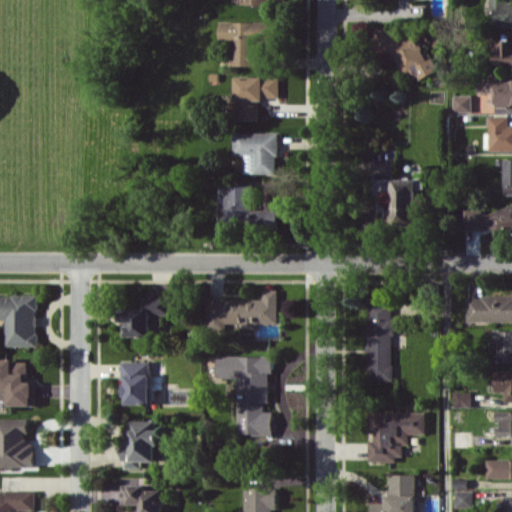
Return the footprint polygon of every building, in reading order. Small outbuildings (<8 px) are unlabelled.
[(495,27),(511,26),(511,1),(507,1),(506,0),(490,0),(490,10),(495,10),(495,27)] [(261,65),(260,41),(275,41),(275,21),(220,21),(221,39),(232,39),(232,66),(261,65)] [(439,68),(433,57),(427,60),(415,34),(403,40),(396,26),(373,37),(381,55),(391,50),(408,84),(439,68)] [(495,65),(511,64),(511,40),(495,40),(495,65)] [(260,119),(261,97),(279,97),(280,76),(235,76),(235,119),(260,119)] [(479,92),(493,92),(493,105),(511,104),(511,80),(478,81),(479,92)] [(455,111),(472,111),(472,95),(455,95),(455,111)] [(511,150),(511,125),(509,125),(509,115),(489,116),(489,151),(511,150)] [(234,155),(246,155),(246,173),(278,173),(278,132),(235,132),(234,155)] [(417,178),(372,179),(372,193),(393,193),(394,224),(418,224),(417,178)] [(253,184),(225,184),(226,226),(279,226),(279,209),(253,209),(253,184)] [(464,209),(465,230),(476,230),(491,225),(494,235),(504,232),(511,231),(511,204),(484,214),(482,209),(464,209)] [(278,323),(279,289),(264,289),(264,299),(207,299),(207,328),(256,328),(256,322),(278,323)] [(7,345),(38,346),(39,295),(0,294),(0,319),(7,320),(7,345)] [(511,296),(467,295),(467,321),(511,321),(511,296)] [(126,336),(152,336),(152,314),(172,314),(172,296),(141,296),(141,308),(120,308),(120,321),(126,322),(126,336)] [(368,380),(394,380),(394,301),(369,301),(368,380)] [(511,329),(495,330),(495,339),(490,339),(491,361),(511,360),(511,329)] [(242,373),(242,434),(274,434),(274,411),(264,411),(264,401),(270,401),(270,371),(274,371),(274,356),(218,356),(218,373),(242,373)] [(37,405),(37,381),(29,381),(29,360),(0,359),(0,399),(9,400),(9,405),(37,405)] [(151,404),(152,361),(123,361),(122,379),(126,379),(125,403),(151,404)] [(511,370),(496,370),(496,391),(506,392),(506,401),(511,400),(511,370)] [(511,410),(498,411),(499,435),(511,434),(511,410)] [(427,412),(372,412),(372,440),(370,440),(370,461),(397,461),(397,456),(404,456),(404,444),(411,444),(411,434),(427,434),(427,412)] [(28,418),(0,418),(0,466),(35,466),(35,443),(28,444),(28,418)] [(156,461),(156,444),(158,444),(159,420),(131,420),(131,451),(124,451),(124,467),(142,468),(142,460),(156,461)] [(488,477),(511,477),(511,459),(488,459),(488,477)] [(371,502),(370,511),(416,511),(417,473),(390,473),(389,502),(371,502)] [(121,504),(141,504),(141,511),(164,511),(165,490),(147,490),(147,484),(122,484),(121,504)] [(243,511),(272,511),(272,508),(277,508),(277,488),(243,489),(243,511)] [(0,490),(0,511),(21,511),(21,509),(35,509),(35,491),(0,490)] [(455,490),(456,507),(474,507),(473,490),(455,490)]
